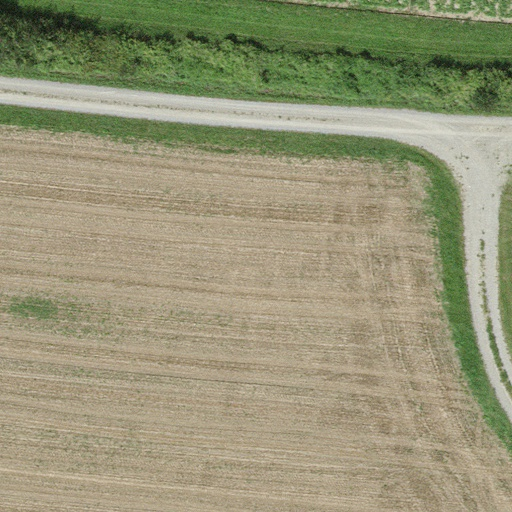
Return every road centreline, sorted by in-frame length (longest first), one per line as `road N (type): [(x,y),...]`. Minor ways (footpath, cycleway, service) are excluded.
road 1 (track): [(0,92),(511,134)]
road 2 (track): [(511,394),(485,297),(480,133)]
